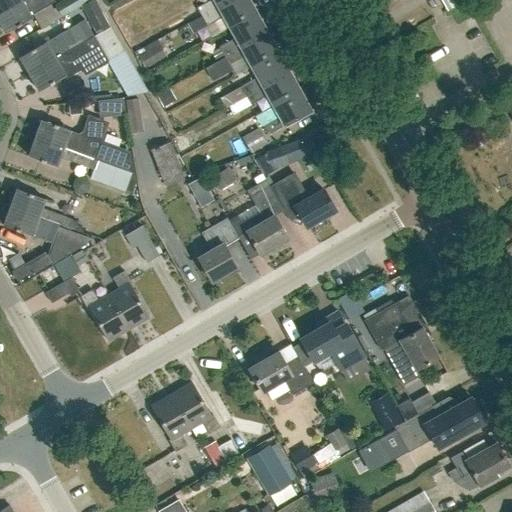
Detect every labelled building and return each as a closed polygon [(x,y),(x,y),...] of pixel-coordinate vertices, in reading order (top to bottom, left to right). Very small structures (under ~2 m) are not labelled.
[(0,0),(0,13),(22,0),(0,0)] [(54,1),(53,0),(22,0),(0,13),(0,23),(5,32),(16,26),(17,27),(20,24),(31,17),(30,15),(54,1)] [(62,0),(54,5),(61,16),(70,11),(88,1),(87,0),(62,0)] [(93,0),(81,7),(93,27),(105,21),(93,0)] [(211,0),(196,8),(202,17),(232,0),(211,0)] [(206,26),(222,17),(228,28),(256,12),(248,0),(232,0),(202,17),(206,26)] [(234,39),(218,47),(223,56),(267,32),(256,12),(228,28),(234,39)] [(30,51),(19,57),(29,74),(74,47),(74,48),(94,37),(84,20),(46,42),(34,48),(30,50),(30,51)] [(74,47),(29,74),(38,90),(49,84),(50,84),(54,82),(53,81),(63,76),(65,79),(81,70),(82,71),(89,73),(108,62),(107,60),(123,51),(110,28),(94,37),(74,48),(74,47)] [(267,32),(223,56),(224,58),(205,68),(212,81),(232,70),(229,65),(244,56),(250,67),(278,52),(267,32)] [(165,56),(160,47),(140,58),(145,68),(165,56)] [(256,78),(240,87),(245,95),(289,71),(278,52),(250,67),(256,78)] [(250,104),(266,96),(272,106),(300,91),(289,71),(245,95),(250,104)] [(138,77),(122,86),(127,95),(145,90),(138,77)] [(272,106),(276,113),(278,117),(262,126),(267,135),(283,126),(283,127),(311,111),(300,91),(272,106)] [(105,114),(125,112),(123,98),(99,100),(101,115),(105,114)] [(125,100),(130,133),(142,131),(137,98),(125,100)] [(82,136),(69,131),(69,130),(57,126),(57,125),(53,123),(53,124),(41,120),(34,138),(84,156),(130,172),(126,152),(99,142),(106,123),(89,117),(82,136)] [(252,152),(265,145),(256,129),(243,136),(252,152)] [(130,172),(84,156),(34,138),(28,156),(40,160),(40,161),(44,162),(56,166),(60,157),(80,164),(93,169),(89,179),(128,193),(135,174),(130,172)] [(151,149),(162,180),(182,172),(170,141),(151,149)] [(257,159),(266,174),(278,167),(269,151),(257,159)] [(211,176),(219,190),(234,181),(226,167),(211,176)] [(323,189),(308,198),(294,174),(271,187),(290,220),(299,215),(306,227),(335,210),(323,189)] [(193,176),(181,183),(194,205),(206,198),(193,176)] [(242,223),(238,216),(229,221),(237,236),(246,231),(259,254),(287,238),(275,216),(283,211),(265,180),(246,191),(259,213),(242,223)] [(74,230),(78,222),(41,208),(44,199),(32,195),(32,194),(28,192),(28,193),(16,189),(9,207),(59,225),(74,230)] [(58,227),(59,225),(9,207),(3,225),(15,229),(15,230),(19,231),(19,230),(31,235),(52,242),(47,255),(52,263),(86,243),(89,238),(58,227)] [(212,282),(237,267),(225,246),(238,238),(237,236),(229,221),(228,219),(207,231),(216,247),(198,257),(212,282)] [(136,224),(120,231),(135,262),(151,254),(136,224)] [(77,266),(88,259),(82,249),(71,256),(77,266)] [(112,278),(118,289),(108,294),(128,329),(149,317),(129,284),(131,283),(124,271),(112,278)] [(71,277),(44,292),(50,302),(68,292),(70,296),(79,291),(71,277)] [(108,294),(98,300),(92,290),(80,296),(87,308),(88,307),(108,341),(128,329),(108,294)] [(411,301),(397,309),(394,303),(364,320),(380,350),(388,346),(383,335),(394,329),(400,339),(398,340),(403,349),(397,352),(408,372),(414,368),(415,369),(437,357),(421,328),(425,326),(411,301)] [(343,321),(332,327),(329,322),(300,338),(313,360),(320,372),(336,363),(337,366),(361,352),(349,331),(343,321)] [(284,364),(277,351),(248,368),(262,391),(283,379),(291,395),(312,383),(296,357),(284,364)] [(191,429),(201,423),(207,433),(219,427),(212,415),(211,416),(191,382),(171,394),(191,429)] [(369,401),(384,430),(401,421),(387,392),(369,401)] [(395,407),(404,422),(418,414),(435,404),(429,393),(411,402),(410,399),(395,407)] [(171,394),(150,406),(170,439),(168,440),(175,452),(187,445),(181,434),(191,429),(171,394)] [(428,431),(430,436),(432,439),(437,448),(453,439),(484,421),(483,419),(485,418),(486,413),(479,400),(474,398),(472,400),(471,397),(452,408),(446,398),(435,404),(418,414),(404,422),(394,427),(404,444),(428,431)] [(346,443),(337,428),(325,435),(333,450),(346,443)] [(227,461),(222,452),(215,441),(204,447),(216,468),(227,461)] [(508,465),(495,443),(465,460),(461,453),(451,458),(457,468),(449,473),(453,481),(470,471),(479,486),(497,476),(496,473),(508,465)] [(269,444),(245,458),(268,496),(291,482),(269,444)] [(300,472),(316,463),(306,444),(289,454),(300,472)] [(179,487),(202,473),(194,459),(183,465),(181,461),(169,469),(179,487)] [(328,498),(321,475),(309,479),(316,502),(328,498)] [(185,511),(179,500),(158,511),(185,511)] [(435,511),(429,501),(408,511),(435,511)]
